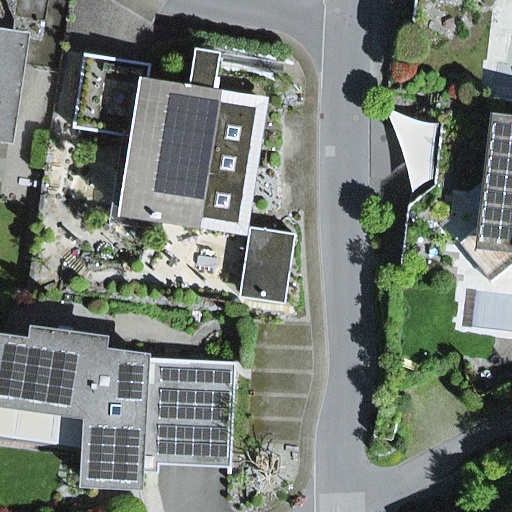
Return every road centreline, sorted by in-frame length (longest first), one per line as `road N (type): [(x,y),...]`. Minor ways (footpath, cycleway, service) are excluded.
road 1 (residential): [(340,511),(341,432),(355,348),(348,21)]
road 2 (residential): [(511,423),(356,511)]
road 3 (residential): [(348,21),(187,0)]
